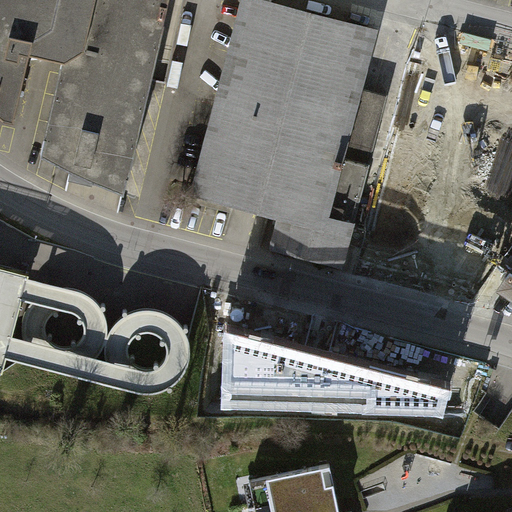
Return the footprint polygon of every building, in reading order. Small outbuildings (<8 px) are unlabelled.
[(30,50),(62,59),(85,43),(94,0),(0,0),(0,112),(3,115),(5,116),(13,118),(30,50)] [(94,0),(85,43),(62,59),(40,155),(124,192),(167,0),(94,0)] [(259,0),(249,0),(199,189),(278,210),(268,247),(338,265),(382,99),(354,92),(371,30),(259,0)] [(29,265),(0,257),(0,367),(1,368),(7,347),(23,289),(29,265)] [(445,389),(230,332),(228,400),(441,406),(445,389)] [(339,511),(330,463),(249,480),(256,511),(339,511)]
